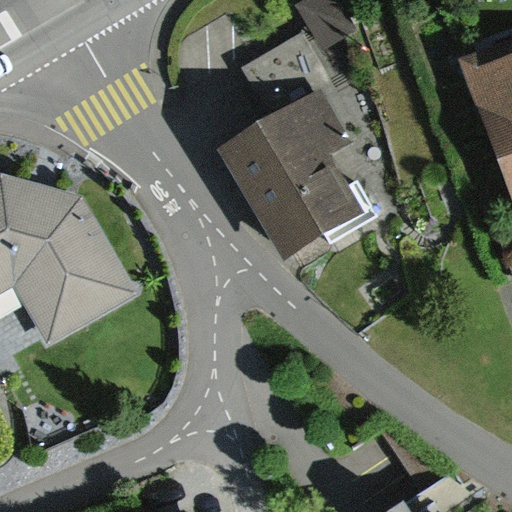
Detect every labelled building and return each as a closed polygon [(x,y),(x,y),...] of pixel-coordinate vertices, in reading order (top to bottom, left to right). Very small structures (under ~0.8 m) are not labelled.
[(511,52),(465,68),(496,158),(511,152),(511,52)] [(313,105),(224,159),(282,256),(371,202),(313,105)] [(511,152),(496,158),(511,203),(511,152)] [(0,184),(0,297),(12,291),(41,347),(132,293),(78,205),(0,184)] [(383,465),(410,481),(427,452),(399,436),(383,465)]
